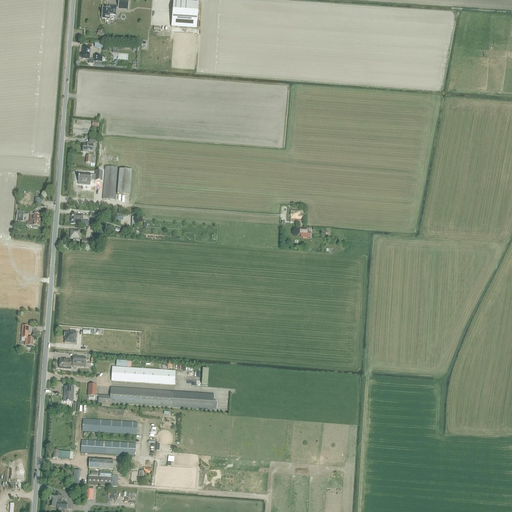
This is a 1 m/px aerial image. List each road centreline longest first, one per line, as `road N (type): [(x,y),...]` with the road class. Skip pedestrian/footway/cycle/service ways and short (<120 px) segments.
road 1 (unclassified): [(34,511),(73,0)]
road 2 (unknown): [(280,216),(58,204)]
